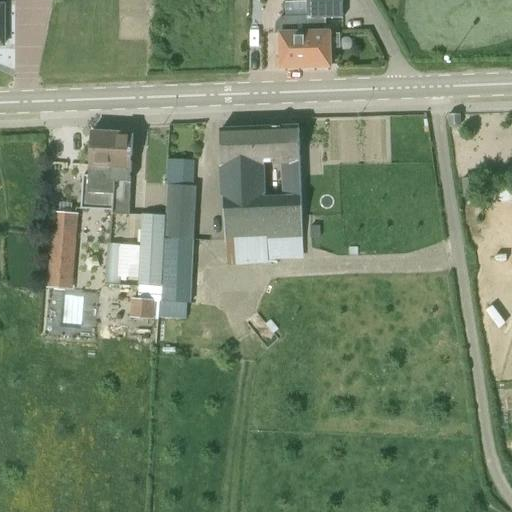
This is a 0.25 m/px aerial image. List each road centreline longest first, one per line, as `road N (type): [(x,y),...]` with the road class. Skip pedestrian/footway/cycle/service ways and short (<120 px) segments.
road 1 (unclassified): [(511,500),(490,434),(434,87)]
road 2 (tertiary): [(406,88),(0,103)]
